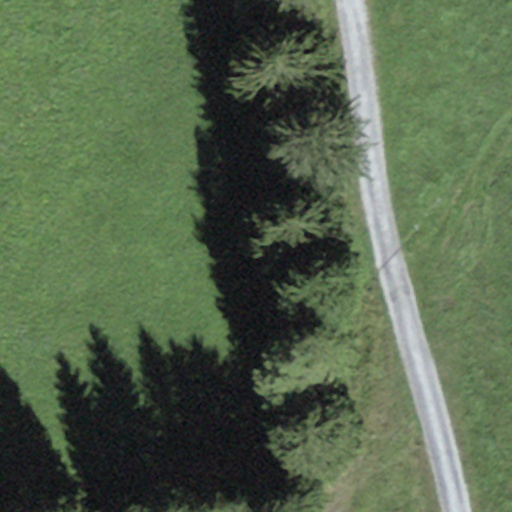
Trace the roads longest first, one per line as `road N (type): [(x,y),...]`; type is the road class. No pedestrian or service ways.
road 1 (unclassified): [(361,0),(366,116),(461,511)]
road 2 (track): [(511,136),(397,270)]
